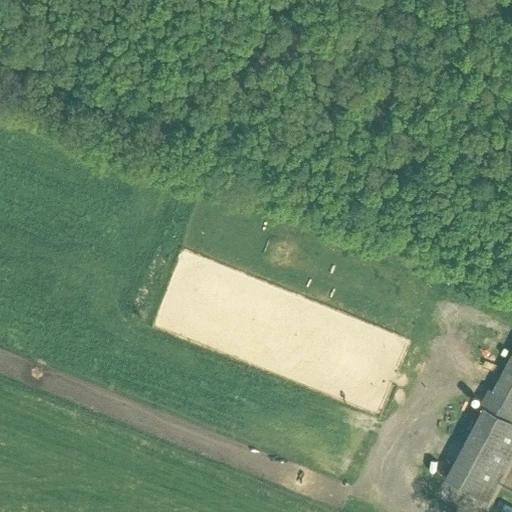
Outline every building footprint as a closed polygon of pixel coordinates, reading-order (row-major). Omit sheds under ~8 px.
[(473,364),(488,321),(473,315),(457,359),(473,364)] [(511,349),(492,388),(488,386),(478,404),(481,406),(445,476),(490,499),(511,455),(511,349)] [(187,401),(203,411),(211,399),(195,388),(187,401)] [(427,446),(444,412),(433,406),(415,440),(427,446)] [(323,474),(333,454),(314,443),(303,463),(323,474)]
